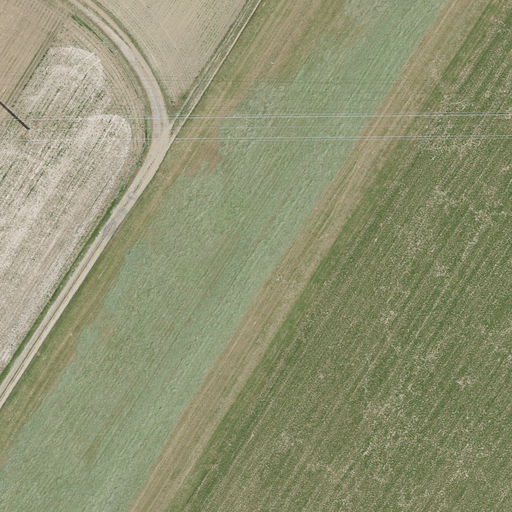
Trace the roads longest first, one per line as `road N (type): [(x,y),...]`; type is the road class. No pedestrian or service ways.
road 1 (track): [(0,399),(156,162),(162,138),(158,105),(122,46),(64,0)]
road 2 (track): [(251,0),(162,138)]
